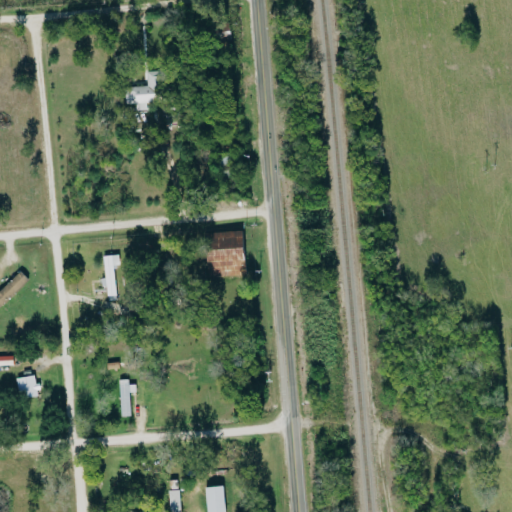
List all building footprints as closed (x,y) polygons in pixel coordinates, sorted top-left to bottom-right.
[(127,104),(136,104),(136,110),(148,110),(148,102),(164,102),(164,71),(148,72),(148,86),(127,86),(127,104)] [(208,277),(246,276),(245,231),(207,232),(208,277)] [(108,286),(108,301),(118,300),(116,255),(104,256),(105,286),(108,286)] [(0,307),(29,280),(21,272),(0,291),(0,307)] [(17,378),(19,399),(39,397),(37,376),(17,378)] [(136,382),(120,382),(121,417),(131,417),(131,393),(137,393),(136,382)] [(208,511),(227,511),(225,487),(206,488),(208,511)] [(182,511),(181,491),(170,492),(170,511),(182,511)]
